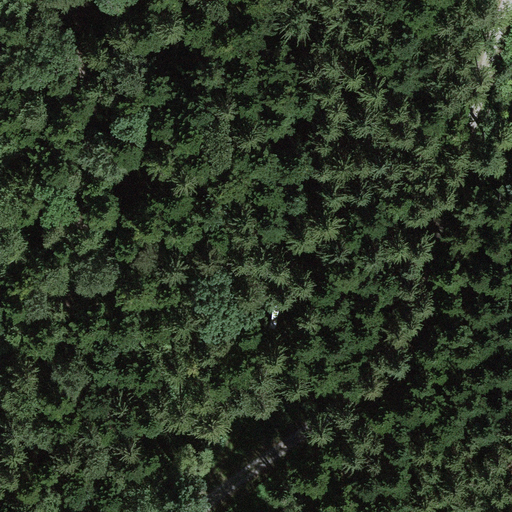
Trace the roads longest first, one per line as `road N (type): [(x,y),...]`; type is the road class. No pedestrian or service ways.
road 1 (track): [(191,511),(319,412),(396,339),(425,273),(503,0)]
road 2 (track): [(0,350),(0,149)]
